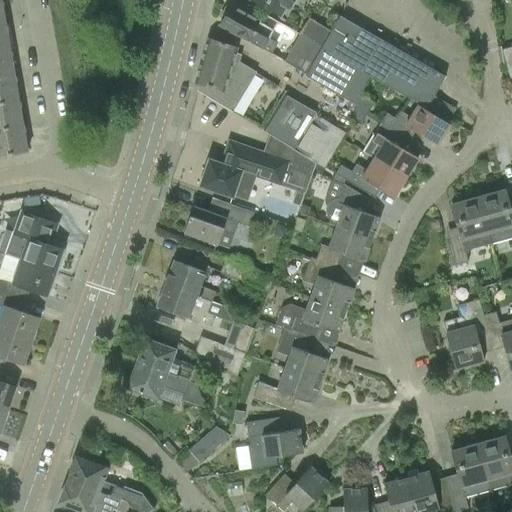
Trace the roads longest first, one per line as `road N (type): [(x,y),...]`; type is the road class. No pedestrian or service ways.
road 1 (residential): [(511,398),(441,407),(423,401),(395,376),(380,336),(384,285),(410,219),(493,115)]
road 2 (tertiary): [(58,409),(130,202)]
road 3 (tertiary): [(130,202),(181,0)]
road 4 (residential): [(200,511),(121,430),(58,409)]
road 5 (residential): [(61,175),(35,0)]
